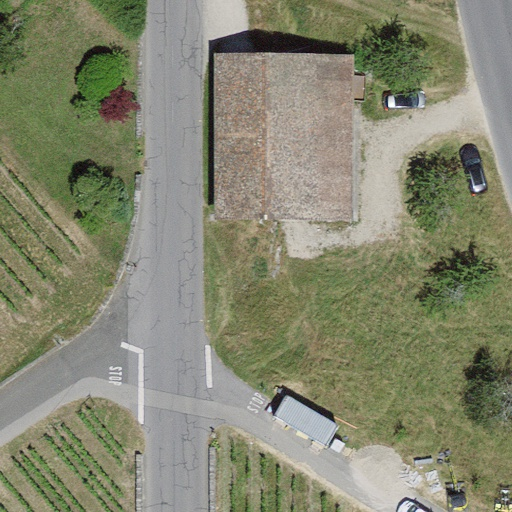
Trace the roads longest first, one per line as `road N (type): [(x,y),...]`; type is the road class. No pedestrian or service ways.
road 1 (tertiary): [(175,367),(176,0)]
road 2 (unclassified): [(409,511),(175,367)]
road 3 (residential): [(175,367),(121,366),(71,382),(0,430)]
road 4 (tertiary): [(177,511),(175,367)]
